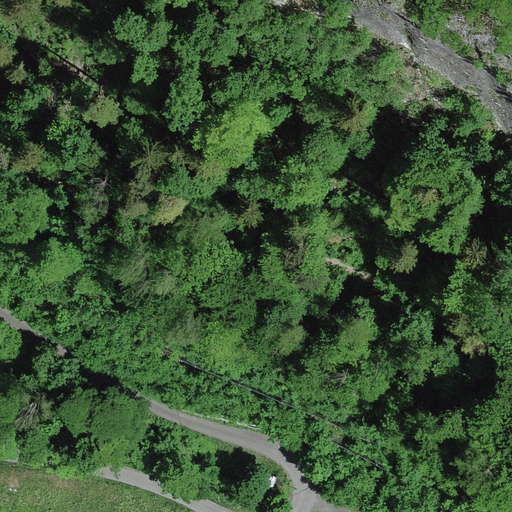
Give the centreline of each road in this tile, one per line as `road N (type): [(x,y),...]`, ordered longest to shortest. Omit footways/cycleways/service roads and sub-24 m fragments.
road 1 (residential): [(296,511),(303,479),(280,452),(150,404),(0,307)]
road 2 (residential): [(0,452),(102,469),(214,511)]
